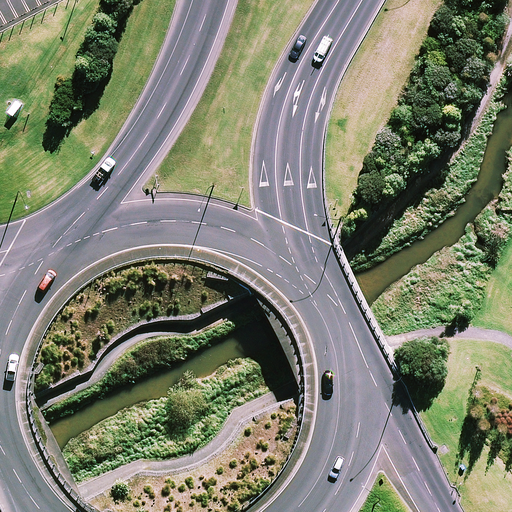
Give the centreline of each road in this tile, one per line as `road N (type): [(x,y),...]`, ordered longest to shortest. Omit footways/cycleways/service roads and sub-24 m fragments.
road 1 (primary): [(351,0),(297,99),(289,141),(295,226),(314,289)]
road 2 (primary): [(56,252),(159,113),(210,0)]
road 3 (primary): [(56,252),(130,224),(192,221),(260,243),(314,289)]
road 4 (tertiary): [(348,360),(443,511)]
road 5 (primary): [(348,360),(344,442),(306,511)]
